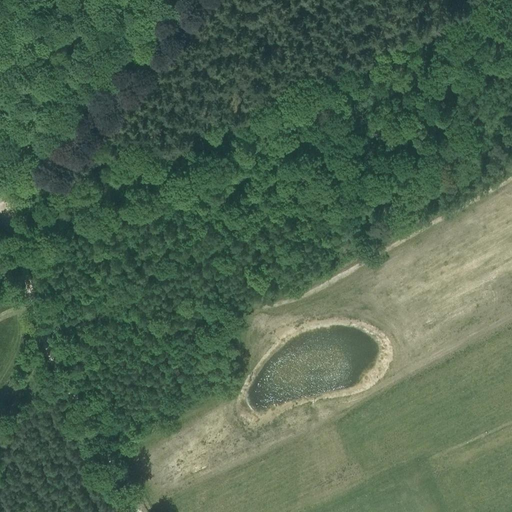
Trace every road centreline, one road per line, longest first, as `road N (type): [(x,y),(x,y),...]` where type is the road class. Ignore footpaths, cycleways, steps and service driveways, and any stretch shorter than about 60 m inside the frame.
road 1 (unclassified): [(0,200),(69,159),(203,0)]
road 2 (track): [(137,511),(46,349)]
road 3 (track): [(46,349),(5,197)]
